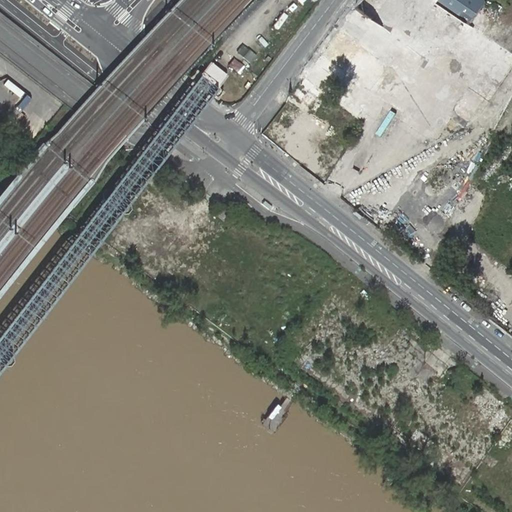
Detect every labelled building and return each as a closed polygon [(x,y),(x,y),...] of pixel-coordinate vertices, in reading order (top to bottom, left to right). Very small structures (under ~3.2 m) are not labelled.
[(484,0),(439,0),(437,4),(470,26),(474,20),(487,1),(484,0)] [(287,8),(281,17),(292,24),(298,15),(287,8)] [(331,90),(358,44),(333,30),(307,75),(331,90)] [(241,92),(263,61),(250,53),(229,83),(241,92)] [(432,245),(459,188),(432,176),(405,232),(432,245)] [(299,352),(361,398),(385,366),(323,320),(299,352)] [(480,426),(497,437),(511,414),(511,402),(484,384),(474,399),(491,410),(480,426)] [(451,405),(457,410),(463,402),(457,397),(451,405)] [(362,406),(361,422),(374,423),(375,407),(362,406)] [(401,445),(424,460),(422,463),(458,485),(470,466),(412,428),(401,445)]
